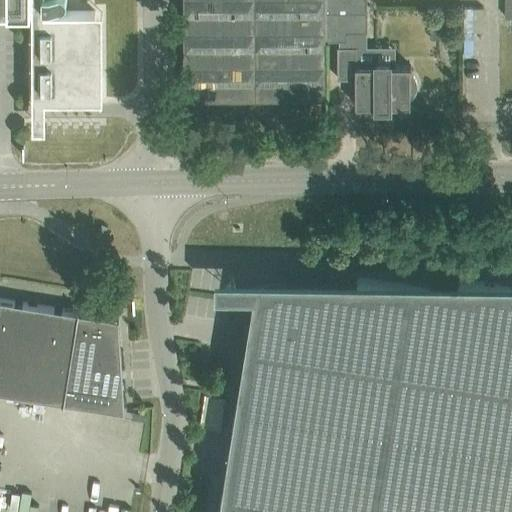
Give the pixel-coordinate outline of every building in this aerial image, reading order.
[(32,0),(33,100),(100,99),(100,101),(102,103),(102,102),(102,101),(101,100),(101,99),(101,98),(101,41),(101,40),(101,39),(102,38),(102,37),(101,36),(100,38),(99,40),(96,40),(96,11),(46,11),(46,5),(60,5),(62,5),(63,4),(64,3),(65,3),(66,2),(67,0),(32,0)] [(254,99),(253,0),(183,0),(184,99),(254,99)] [(325,0),(253,0),(254,99),(326,99),(326,39),(326,11),(325,0)] [(511,0),(325,0),(326,11),(368,11),(367,0),(505,0),(506,16),(511,15),(511,0)] [(368,31),(368,11),(326,11),(326,39),(347,39),(347,31),(368,31)] [(412,73),(411,72),(411,64),(391,65),(391,61),(376,61),(376,65),(357,65),(357,45),(338,45),(338,77),(356,77),(356,105),(376,105),(376,108),(392,108),(391,105),(411,104),(411,97),(412,96),(414,94),(415,93),(416,92),(417,89),(417,88),(417,85),(417,82),(417,79),(416,78),(415,76),(414,75),(412,73)] [(511,511),(511,279),(459,278),(358,277),(216,275),(216,291),(254,292),(254,297),(253,304),(238,394),(219,511),(511,511)] [(0,390),(125,410),(119,317),(0,298),(0,390)] [(205,393),(200,425),(220,429),(225,397),(205,393)] [(70,501),(68,511),(110,511),(111,506),(70,501)]
